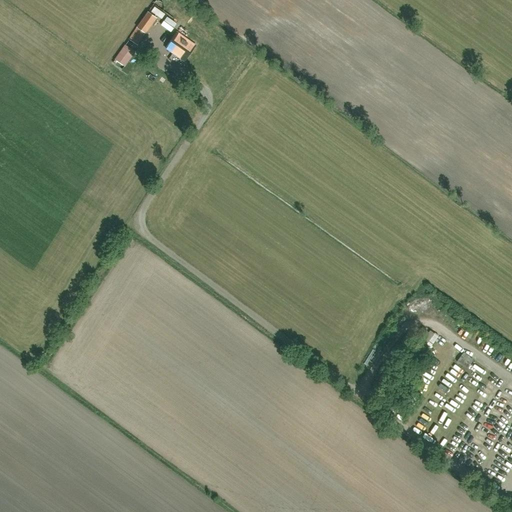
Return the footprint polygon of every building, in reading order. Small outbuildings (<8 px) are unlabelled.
[(157,3),(153,8),(161,14),(165,9),(157,3)] [(138,45),(157,18),(148,12),(129,39),(138,45)] [(184,61),(196,45),(177,32),(166,48),(184,61)] [(136,52),(125,45),(115,60),(125,67),(136,52)] [(467,370),(474,360),(464,352),(456,362),(467,370)] [(485,379),(488,372),(483,370),(482,374),(476,371),(475,375),(485,379)] [(457,382),(451,389),(459,395),(465,387),(457,382)] [(484,395),(491,398),(494,392),(487,389),(484,395)] [(489,456),(496,458),(499,448),(492,446),(489,456)]
